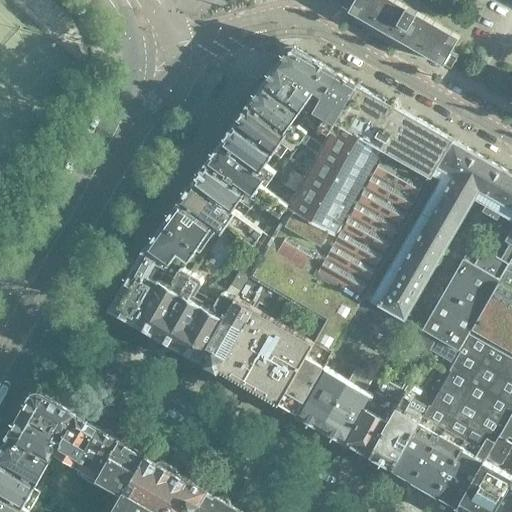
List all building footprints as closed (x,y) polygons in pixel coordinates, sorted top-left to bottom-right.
[(460,36),(417,12),(408,7),(396,0),(345,0),(343,3),(351,8),(349,10),(444,64),(445,62),(453,67),(460,55),(452,50),(460,36)] [(338,72),(296,48),(288,50),(278,64),(313,87),(324,94),(338,72)] [(313,87),(278,64),(264,84),(301,108),(313,87)] [(332,128),(357,84),(338,72),(324,94),(318,105),(328,112),(322,122),(332,128)] [(365,294),(454,139),(454,138),(358,84),(357,84),(332,128),(291,199),(263,181),(269,173),(222,143),(208,162),(256,193),(255,195),(260,198),(283,213),(249,273),(286,294),(328,318),(317,339),(280,403),(297,413),(326,362),(346,327),(365,294)] [(294,118),(301,108),(264,84),(250,104),(301,137),(302,137),(309,126),(297,118),(297,119),(294,118)] [(301,137),(250,104),(236,123),(275,149),(283,137),(295,145),(301,137)] [(269,159),(275,149),(236,123),(222,143),(269,173),(272,176),(279,165),(269,159)] [(461,348),(511,259),(486,244),(475,264),(449,249),(479,196),(489,202),(487,206),(503,215),(505,211),(511,214),(511,226),(506,237),(511,240),(511,172),(490,161),(491,160),(488,158),(488,159),(466,147),(466,146),(463,144),(463,145),(457,142),(457,141),(454,139),(365,294),(390,308),(461,348)] [(256,193),(208,162),(194,182),(238,210),(239,209),(245,199),(255,206),(260,198),(255,195),(256,193)] [(238,210),(194,182),(180,201),(213,223),(225,231),(233,218),(239,223),(238,225),(259,238),(266,227),(239,209),(238,210)] [(199,246),(213,223),(180,201),(164,224),(199,246)] [(199,246),(164,224),(147,247),(171,262),(178,249),(193,257),(199,246)] [(137,321),(162,278),(153,273),(161,260),(169,265),(171,262),(147,247),(145,250),(146,250),(137,266),(136,266),(134,269),(135,269),(125,286),(123,289),(114,305),(112,307),(115,309),(134,320),(137,322),(137,321)] [(511,258),(511,259),(461,348),(459,351),(452,364),(421,419),(393,468),(400,472),(400,471),(412,478),(414,479),(414,480),(414,481),(492,344),(511,355),(511,258)] [(179,346),(179,345),(208,295),(198,289),(211,266),(200,260),(196,267),(158,333),(158,334),(179,346)] [(158,333),(196,267),(189,263),(183,265),(178,274),(179,279),(176,283),(163,276),(162,278),(137,321),(158,333)] [(241,288),(249,274),(241,269),(233,283),(241,288)] [(317,339),(274,314),(286,294),(249,273),(249,274),(241,288),(237,295),(201,358),(280,403),(317,339)] [(201,358),(237,295),(230,290),(223,292),(218,300),(208,295),(179,345),(201,358)] [(368,347),(371,342),(389,311),(390,308),(365,294),(346,327),(361,336),(358,341),(368,347)] [(406,339),(414,325),(389,311),(371,342),(396,356),(406,339)] [(429,352),(429,351),(437,338),(414,325),(406,339),(429,352)] [(459,351),(437,338),(429,351),(452,364),(459,351)] [(436,493),(511,359),(511,355),(492,344),(414,481),(421,485),(422,483),(435,491),(435,492),(436,493)] [(458,505),(511,409),(511,359),(436,493),(437,493),(438,493),(440,494),(452,500),(451,501),(453,502),(453,501),(457,503),(456,504),(458,505)] [(368,405),(377,391),(367,385),(374,372),(359,363),(351,376),(326,362),(297,413),(348,441),(368,405)] [(370,455),(405,393),(391,385),(377,410),(368,405),(348,441),(347,442),(350,444),(350,443),(370,455)] [(393,468),(421,419),(406,411),(415,396),(406,391),(405,393),(370,455),(393,468)] [(63,438),(77,413),(45,394),(42,392),(42,393),(40,392),(39,392),(38,392),(36,392),(34,393),(33,394),(31,395),(29,398),(30,398),(21,414),(63,438)] [(511,473),(501,467),(511,447),(511,443),(507,440),(510,435),(511,436),(511,409),(458,505),(471,511),(494,511),(511,480),(511,473)] [(71,473),(98,426),(77,413),(63,438),(55,451),(72,460),(68,466),(71,468),(69,472),(71,473)] [(63,438),(21,414),(10,433),(9,433),(8,436),(9,437),(50,460),(55,451),(63,438)] [(98,477),(120,439),(98,426),(71,473),(74,475),(76,471),(79,473),(82,468),(98,477)] [(41,476),(50,460),(9,437),(0,452),(0,461),(45,488),(48,483),(45,482),(46,479),(41,476)] [(247,511),(242,509),(231,503),(230,498),(224,494),(219,496),(216,494),(208,489),(121,438),(120,439),(98,477),(102,479),(99,484),(109,489),(108,490),(108,491),(107,493),(107,494),(107,495),(107,496),(108,499),(109,500),(109,501),(111,503),(112,504),(115,506),(111,511),(247,511)] [(45,488),(0,461),(0,491),(24,505),(33,490),(38,493),(40,490),(43,492),(45,488)] [(511,511),(511,480),(494,511),(511,511)] [(35,511),(24,505),(0,491),(0,511),(35,511)]
